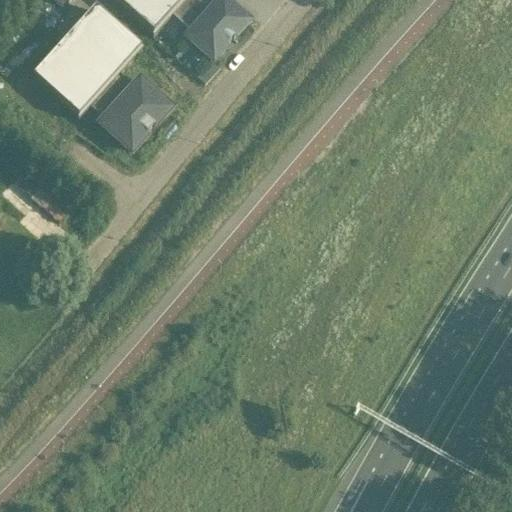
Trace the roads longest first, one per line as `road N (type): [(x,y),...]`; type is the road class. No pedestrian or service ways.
road 1 (residential): [(74,277),(304,0)]
road 2 (motorway): [(511,260),(375,487)]
road 3 (motorway): [(422,511),(511,362)]
